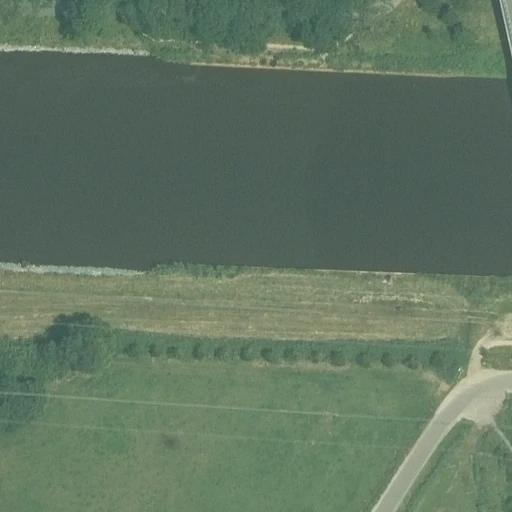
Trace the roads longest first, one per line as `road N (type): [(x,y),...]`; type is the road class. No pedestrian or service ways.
road 1 (track): [(0,292),(469,316)]
road 2 (unclassified): [(390,0),(362,19),(342,20),(0,6)]
road 3 (unclassified): [(383,511),(459,398),(511,379)]
